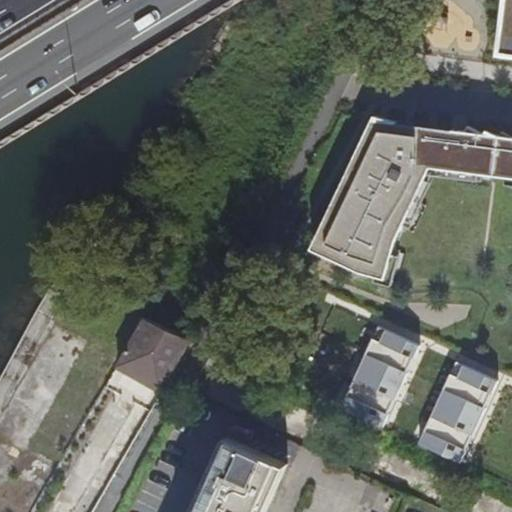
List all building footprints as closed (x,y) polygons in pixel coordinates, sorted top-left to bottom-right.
[(511,56),(511,0),(507,0),(500,55),(511,56)] [(219,156),(182,233),(227,255),(272,161),(237,145),(229,160),(219,156)] [(165,253),(138,306),(169,322),(195,268),(165,253)] [(53,321),(0,411),(0,435),(58,468),(120,359),(163,384),(175,363),(188,340),(141,319),(137,326),(75,292),(57,323),(53,321)] [(348,409),(393,423),(422,336),(376,321),(348,409)] [(465,460),(502,376),(459,357),(422,441),(465,460)] [(229,439),(196,511),(264,511),(286,464),(229,439)]
